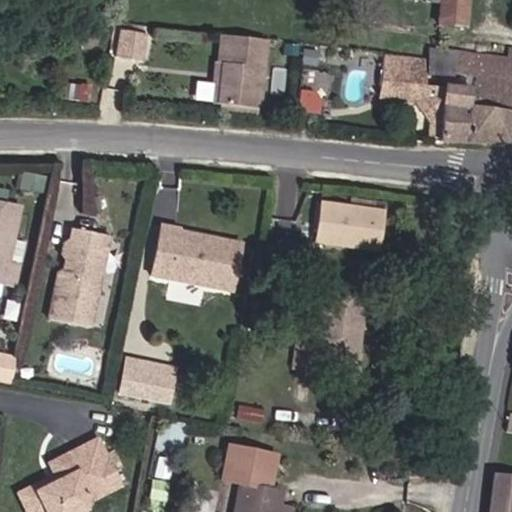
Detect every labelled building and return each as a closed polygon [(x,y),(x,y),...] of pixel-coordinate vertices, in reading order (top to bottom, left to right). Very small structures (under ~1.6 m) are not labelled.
[(464,29),(466,0),(403,0),(404,2),(439,5),(437,26),(464,29)] [(409,34),(410,25),(368,19),(367,28),(409,34)] [(147,61),(151,32),(120,27),(116,56),(147,61)] [(216,105),(223,37),(218,36),(211,105),(216,105)] [(257,110),(265,41),(223,37),(216,105),(257,110)] [(505,142),(511,94),(511,50),(507,50),(505,60),(453,53),(451,76),(472,77),(471,90),(470,95),(463,143),(505,142)] [(314,66),(316,53),(302,51),(301,65),(314,66)] [(451,76),(453,53),(429,51),(428,73),(451,76)] [(463,143),(470,95),(464,95),(464,90),(424,86),(424,59),(385,56),(381,88),(391,89),(400,101),(412,102),(429,125),(428,138),(439,139),(438,144),(463,143)] [(296,110),(329,112),(332,70),(299,68),(296,110)] [(400,101),(391,89),(381,88),(380,98),(400,101)] [(376,251),(381,213),(319,204),(314,243),(376,251)] [(6,265),(17,209),(0,205),(0,288),(1,284),(13,286),(16,268),(6,265)] [(230,292),(239,245),(176,233),(177,230),(159,227),(149,277),(230,292)] [(88,326),(106,241),(70,234),(68,244),(62,248),(61,255),(64,261),(62,273),(56,277),(48,318),(88,326)] [(354,361),(363,289),(325,285),(319,326),(298,324),(293,368),(315,371),(317,357),(354,361)] [(0,354),(0,383),(10,385),(15,358),(0,354)] [(167,403),(173,371),(125,361),(119,394),(167,403)] [(177,455),(183,428),(160,423),(154,450),(177,455)] [(86,503),(118,487),(96,441),(48,464),(54,477),(17,495),(25,511),(80,511),(84,510),(86,503)] [(277,511),(278,507),(281,494),(268,492),(275,457),(228,447),(221,480),(239,484),(233,511),(277,511)] [(511,511),(511,478),(492,476),(487,511),(511,511)] [(163,502),(167,484),(151,481),(148,499),(163,502)]
